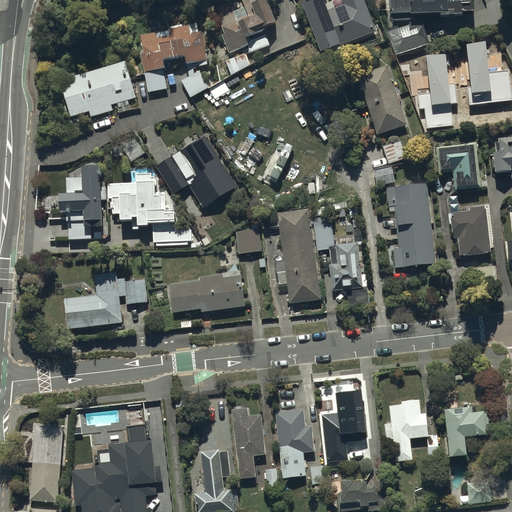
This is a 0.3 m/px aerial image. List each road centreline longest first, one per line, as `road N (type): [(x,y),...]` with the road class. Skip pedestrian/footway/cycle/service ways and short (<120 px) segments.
road 1 (residential): [(184,362),(511,326)]
road 2 (tertiary): [(0,241),(19,0)]
road 3 (residential): [(0,380),(184,362)]
